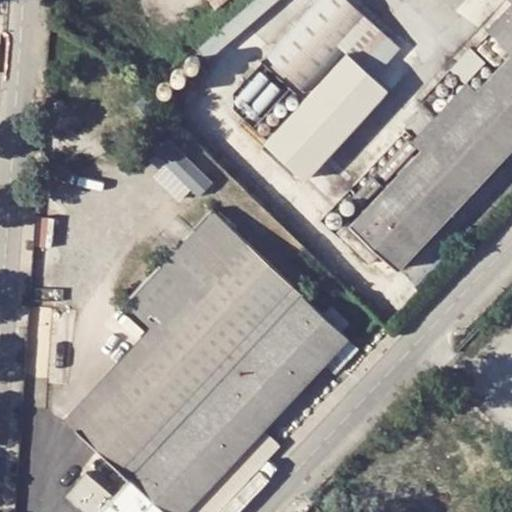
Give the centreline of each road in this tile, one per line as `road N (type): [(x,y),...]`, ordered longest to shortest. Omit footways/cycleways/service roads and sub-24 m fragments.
road 1 (unclassified): [(246,511),(511,238)]
road 2 (unclassified): [(0,350),(21,0)]
